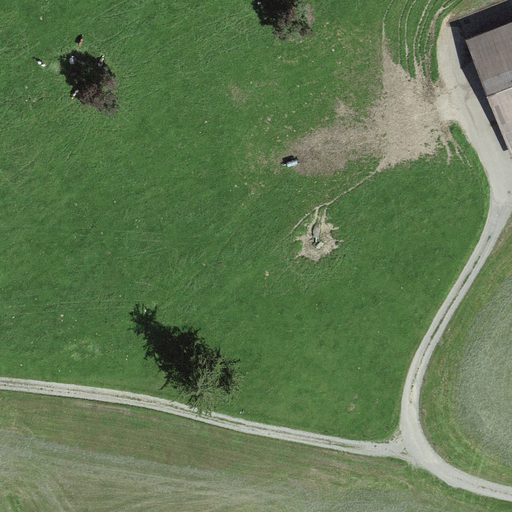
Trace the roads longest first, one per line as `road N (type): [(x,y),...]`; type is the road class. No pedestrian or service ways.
road 1 (track): [(511,7),(452,32),(501,185),(501,210),(419,366),(414,446)]
road 2 (track): [(414,446),(392,452),(330,443),(149,402),(0,384)]
